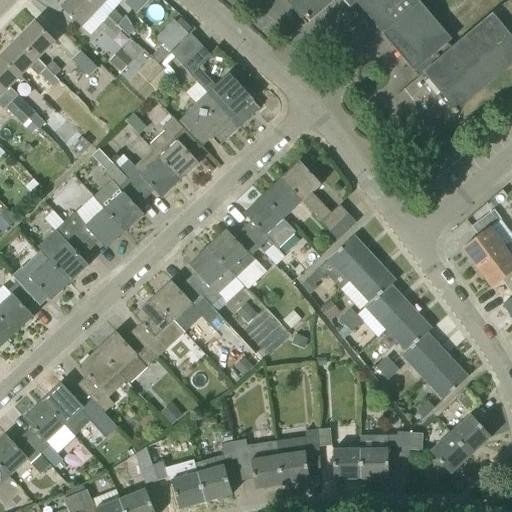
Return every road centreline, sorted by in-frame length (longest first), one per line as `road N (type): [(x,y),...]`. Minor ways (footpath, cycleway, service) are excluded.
road 1 (residential): [(0,390),(304,106)]
road 2 (residential): [(511,386),(414,237)]
road 3 (residential): [(414,237),(304,106)]
road 4 (residential): [(304,106),(188,0)]
road 5 (residential): [(414,237),(511,154)]
